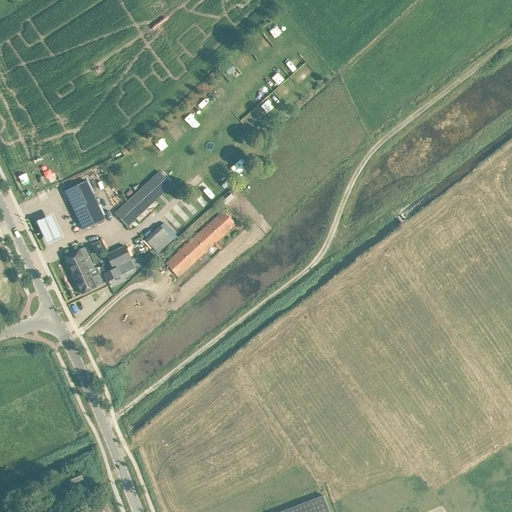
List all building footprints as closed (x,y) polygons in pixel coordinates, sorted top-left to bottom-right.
[(278,30),(269,34),(272,43),(282,39),(278,30)] [(234,56),(241,63),(249,56),(243,49),(234,56)] [(231,64),(223,70),(228,76),(236,70),(231,64)] [(300,69),(293,76),(301,84),(308,78),(300,69)] [(278,73),(271,76),(274,84),(281,81),(278,73)] [(283,84),(276,90),(286,100),(293,94),(283,84)] [(259,99),(265,93),(261,89),(255,95),(259,99)] [(270,116),(276,109),(265,99),(259,106),(270,116)] [(204,101),(198,106),(202,111),(208,106),(204,101)] [(158,174),(115,213),(131,231),(143,221),(139,217),(171,187),(158,174)] [(86,181),(65,191),(83,230),(105,220),(86,181)] [(190,205),(184,209),(183,207),(167,218),(175,230),(185,224),(184,222),(196,214),(190,205)] [(235,224),(223,211),(166,264),(177,276),(235,224)] [(53,219),(38,225),(48,247),(63,241),(53,219)] [(144,239),(157,253),(173,239),(160,225),(144,239)] [(101,242),(86,246),(88,255),(103,251),(101,242)] [(97,259),(107,282),(135,269),(124,246),(97,259)] [(84,247),(65,256),(82,294),(93,289),(92,289),(100,285),(95,275),(88,279),(86,274),(89,273),(88,271),(93,268),(84,247)] [(70,484),(83,479),(80,472),(68,477),(70,484)] [(329,511),(324,495),(280,511),(329,511)]
